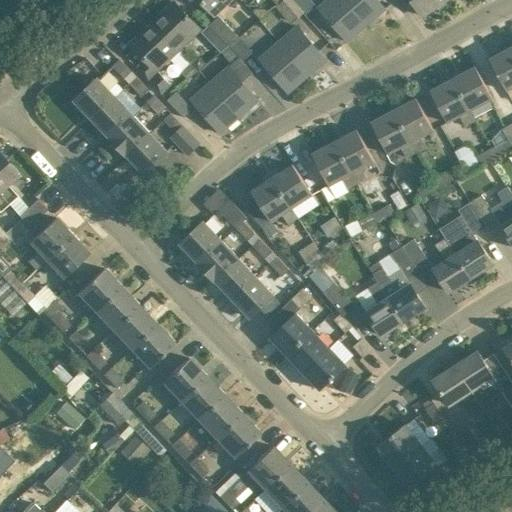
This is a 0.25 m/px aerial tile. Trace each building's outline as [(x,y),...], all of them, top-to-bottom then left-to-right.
[(200,0),(213,14),(227,0),(200,0)] [(283,0),(278,5),(292,21),(303,12),(293,0),(283,0)] [(345,0),(329,0),(320,9),(348,41),(367,25),(345,0)] [(379,0),(345,0),(367,25),(386,8),(379,0)] [(412,0),(422,15),(444,0),(412,0)] [(175,1),(153,22),(177,48),(198,28),(175,1)] [(209,24),(216,31),(229,44),(230,46),(240,37),(219,15),(209,24)] [(163,93),(171,84),(155,68),(177,48),(153,22),(131,43),(145,59),(137,67),(163,93)] [(299,27),(280,43),(308,76),(327,59),(299,27)] [(240,37),(230,46),(240,56),(249,47),(240,37)] [(280,43),(261,60),(289,92),(308,76),(280,43)] [(232,63),(240,56),(230,46),(229,44),(222,52),(232,63)] [(178,48),(185,55),(187,52),(181,45),(178,48)] [(511,46),(490,58),(506,87),(511,84),(511,46)] [(199,69),(206,63),(198,55),(192,61),(199,69)] [(240,56),(232,63),(229,65),(230,67),(242,80),(252,71),(243,60),(240,56)] [(113,66),(125,78),(132,71),(120,59),(113,66)] [(197,69),(191,62),(187,66),(181,71),(188,78),(198,70),(197,69)] [(453,78),(470,108),(491,97),(476,66),(453,78)] [(230,67),(211,83),(240,116),(259,100),(242,80),(230,67)] [(130,84),(142,96),(149,89),(137,77),(130,84)] [(446,121),(459,114),(465,125),(475,120),(469,108),(470,108),(453,78),(431,90),(446,121)] [(94,118),(101,111),(116,97),(124,90),(117,82),(109,90),(98,79),(76,100),(94,118)] [(211,83),(192,99),(221,133),(240,116),(245,123),(246,123),(240,116),(211,83)] [(168,99),(184,117),(194,108),(177,91),(168,99)] [(147,101),(159,114),(166,107),(154,95),(147,101)] [(94,118),(111,136),(133,115),(116,97),(101,111),(94,118)] [(394,109),(417,151),(427,146),(421,134),(433,128),(417,97),(394,109)] [(407,156),(417,151),(394,109),(372,121),(387,152),(401,145),(407,156)] [(177,142),(189,154),(201,143),(187,129),(182,124),(171,112),(164,119),(175,130),(170,135),(177,142)] [(133,115),(111,136),(128,154),(150,133),(133,115)] [(511,120),(503,125),(511,142),(511,120)] [(367,178),(361,167),(373,161),(358,129),(335,141),(358,183),(367,178)] [(146,172),(168,151),(150,133),(128,154),(146,172)] [(495,157),(511,147),(511,146),(507,138),(490,148),(495,157)] [(330,184),(342,178),(348,189),(358,183),(335,141),(313,153),(330,184)] [(495,157),(490,148),(477,155),(482,165),(495,157)] [(0,154),(0,191),(9,201),(17,194),(7,183),(17,174),(0,154)] [(273,177),(278,186),(299,218),(299,217),(293,207),(311,195),(294,164),(273,177)] [(449,171),(432,180),(437,189),(454,180),(449,171)] [(272,221),(283,214),(290,224),(299,218),(278,186),(273,177),(252,190),(272,221)] [(437,189),(432,180),(417,188),(422,197),(437,189)] [(499,219),(503,225),(511,240),(511,193),(507,186),(497,192),(503,200),(492,208),(499,219)] [(0,208),(9,201),(0,191),(0,208)] [(482,193),(470,202),(486,227),(499,219),(492,208),(482,193)] [(30,224),(32,222),(48,209),(38,198),(20,214),(30,224)] [(247,217),(244,213),(230,198),(219,209),(237,227),(244,221),(247,217)] [(446,238),(466,269),(471,277),(493,263),(475,234),(486,227),(470,202),(458,209),(461,214),(440,228),(446,238)] [(378,221),(395,211),(391,203),(374,213),(378,221)] [(427,217),(419,203),(405,211),(412,225),(427,217)] [(378,221),(374,213),(359,221),(364,230),(378,221)] [(22,218),(14,225),(20,233),(30,224),(20,214),(19,215),(22,218)] [(336,216),(321,225),(328,237),(343,228),(336,216)] [(29,261),(36,268),(72,235),(55,217),(30,241),(39,251),(29,261)] [(237,227),(248,239),(255,232),(244,221),(237,227)] [(200,261),(207,254),(222,240),(204,222),(182,243),(200,261)] [(0,247),(1,249),(12,240),(0,226),(0,247)] [(37,269),(47,259),(64,276),(89,253),(72,235),(36,268),(37,269)] [(389,242),(394,251),(403,245),(397,237),(389,242)] [(273,251),(260,238),(253,244),(266,258),(273,251)] [(334,238),(331,240),(320,250),(326,259),(341,246),(334,238)] [(403,245),(419,271),(431,263),(415,238),(403,245)] [(447,261),(435,269),(449,291),(471,277),(466,269),(446,238),(437,245),(447,261)] [(222,240),(207,254),(200,261),(217,279),(239,258),(222,240)] [(374,272),(399,312),(404,320),(426,306),(408,278),(419,271),(403,245),(394,251),(390,253),(400,268),(389,275),(384,266),(374,272)] [(326,259),(320,250),(306,262),(315,271),(321,265),(321,264),(326,259)] [(282,276),(290,269),(278,256),(270,264),(282,276)] [(239,258),(217,279),(234,297),(256,276),(239,258)] [(343,312),(342,312),(354,325),(346,316),(357,306),(321,265),(315,271),(310,275),(343,312)] [(79,291),(97,310),(122,286),(104,267),(79,291)] [(15,289),(23,282),(11,269),(3,276),(15,289)] [(404,320),(399,312),(374,272),(373,273),(379,281),(369,288),(378,302),(366,310),(382,334),(404,320)] [(234,297),(251,316),(273,294),(256,276),(234,297)] [(15,289),(26,301),(34,293),(23,282),(15,289)] [(97,310),(115,328),(139,305),(122,286),(97,310)] [(293,297),(302,307),(312,296),(303,287),(293,297)] [(42,309),(50,317),(58,310),(62,306),(54,298),(45,306),(42,309)] [(132,347),(150,330),(157,323),(139,305),(115,328),(132,347)] [(50,317),(63,331),(71,324),(58,310),(50,317)] [(271,336),(288,354),(314,329),(297,312),(271,336)] [(346,332),(354,325),(342,312),(334,319),(346,332)] [(157,323),(150,330),(132,347),(141,356),(151,366),(175,342),(157,323)] [(69,337),(82,349),(89,342),(76,329),(69,337)] [(314,329),(288,354),(304,371),(330,347),(314,329)] [(373,349),(363,337),(354,345),(364,357),(365,356),(365,355),(372,349),(372,350),(373,349)] [(86,354),(99,368),(106,361),(94,347),(86,354)] [(330,347),(304,371),(321,389),(347,364),(330,347)] [(457,366),(462,374),(484,409),(495,402),(492,398),(502,391),(511,405),(511,404),(511,380),(505,368),(494,375),(479,351),(457,366)] [(189,357),(181,364),(164,381),(182,400),(207,376),(189,357)] [(484,409),(462,374),(457,366),(435,380),(449,402),(461,394),(474,415),(484,409)] [(117,387),(124,380),(121,377),(112,367),(105,374),(117,387)] [(207,376),(182,400),(200,418),(224,395),(207,376)] [(117,423),(130,411),(113,393),(100,405),(117,423)] [(224,395),(200,418),(217,437),(242,413),(224,395)] [(427,408),(435,402),(432,397),(424,403),(427,408)] [(136,407),(148,420),(155,413),(143,401),(136,407)] [(435,402),(427,408),(436,423),(445,417),(435,402)] [(85,417),(78,410),(68,420),(76,427),(85,417)] [(242,413),(217,437),(235,456),(260,432),(242,413)] [(174,433),(161,419),(154,426),(167,439),(174,433)] [(166,449),(140,422),(133,429),(159,456),(166,449)] [(394,466),(423,444),(407,423),(378,446),(394,466)] [(479,473),(493,465),(486,452),(468,424),(454,433),(453,431),(463,447),(479,473)] [(98,437),(105,447),(109,454),(122,441),(120,437),(113,427),(98,437)] [(463,447),(453,431),(445,436),(455,452),(463,447)] [(142,457),(150,449),(136,435),(122,449),(135,461),(140,455),(142,457)] [(172,444),(184,458),(191,451),(179,437),(172,444)] [(411,487),(438,464),(423,444),(394,466),(411,487)] [(266,488),(291,464),(272,445),(247,469),(266,488)] [(202,477),(209,470),(197,456),(189,463),(202,477)] [(51,490),(68,472),(61,464),(44,482),(51,490)] [(308,483),(291,464),(266,488),(283,506),(308,483)] [(511,466),(496,474),(503,489),(511,484),(511,466)] [(503,489),(496,474),(490,478),(491,480),(476,488),(487,510),(508,499),(503,489)] [(220,495),(232,508),(240,501),(235,497),(247,486),(239,477),(220,495)] [(308,483),(283,506),(288,511),(314,511),(326,501),(308,483)] [(199,511),(224,511),(226,511),(206,491),(192,504),(199,511)] [(80,511),(66,499),(54,511),(80,511)] [(45,511),(32,500),(21,511),(20,511),(45,511)] [(335,511),(326,501),(314,511),(335,511)]
